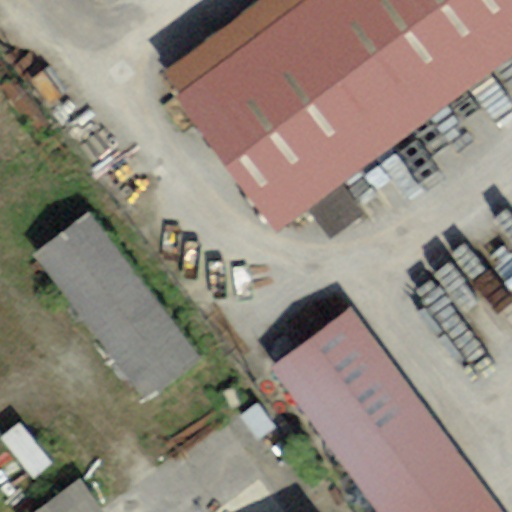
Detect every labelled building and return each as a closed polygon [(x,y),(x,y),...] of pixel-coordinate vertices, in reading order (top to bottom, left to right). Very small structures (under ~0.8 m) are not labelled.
[(121,0),(101,0),(109,10),(121,0)] [(179,94),(305,0),(263,0),(164,74),(179,94)] [(172,100),(273,233),(511,53),(511,0),(305,0),(179,94),(172,100)] [(84,213),(30,253),(143,403),(197,363),(84,213)] [(499,511),(351,310),(271,369),(376,511),(499,511)] [(100,511),(77,481),(36,511),(100,511)]
